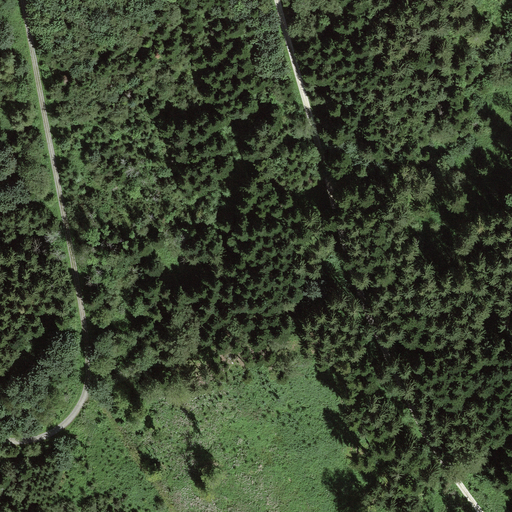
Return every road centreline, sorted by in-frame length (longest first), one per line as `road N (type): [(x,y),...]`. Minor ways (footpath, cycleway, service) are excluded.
road 1 (track): [(474,511),(366,317),(280,0)]
road 2 (track): [(24,0),(88,367),(84,394),(62,426),(35,439),(0,440)]
